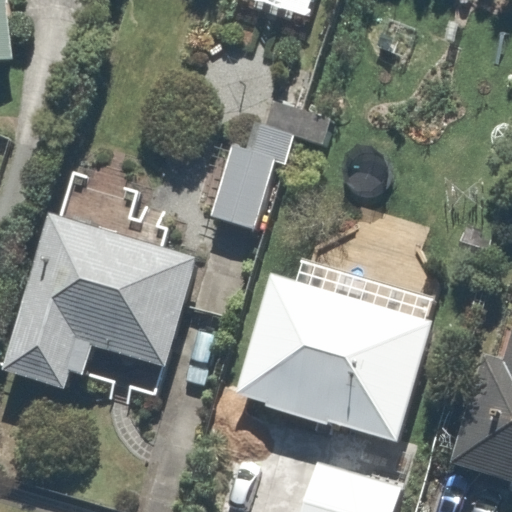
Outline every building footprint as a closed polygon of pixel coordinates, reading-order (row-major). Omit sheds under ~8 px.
[(18,0),(0,0),(0,79),(30,74),(18,0)] [(302,141),(240,122),(211,220),(273,239),(302,141)] [(200,268),(66,228),(19,385),(89,406),(105,353),(169,373),(200,268)] [(449,331),(286,282),(250,402),(413,451),(449,331)] [(511,367),(497,363),(463,474),(511,488),(511,367)]
